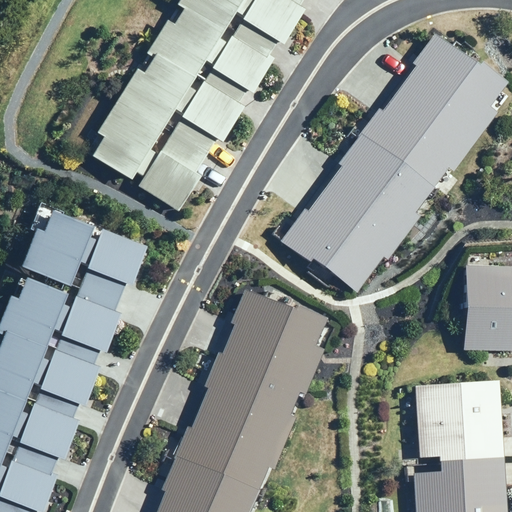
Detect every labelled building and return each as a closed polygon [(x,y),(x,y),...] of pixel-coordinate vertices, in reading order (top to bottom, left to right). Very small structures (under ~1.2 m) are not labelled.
[(308,0),(183,0),(87,154),(177,211),(308,0)] [(511,89),(438,33),(284,236),(358,292),(511,89)] [(0,511),(30,511),(136,251),(44,214),(0,320),(0,511)] [(511,264),(466,262),(462,341),(511,343),(511,264)] [(315,339),(323,319),(247,288),(153,511),(244,511),(265,464),(277,469),(299,415),(291,411),(301,388),(312,392),(331,346),(315,339)] [(493,511),(493,504),(504,503),(502,481),(497,482),(496,467),(501,467),(499,450),(495,450),(491,401),(498,400),(496,380),(491,381),(490,367),(494,367),(493,349),(421,354),(426,419),(448,418),(449,439),(426,441),(429,481),(424,481),(426,507),(446,506),(446,511),(493,511)]
